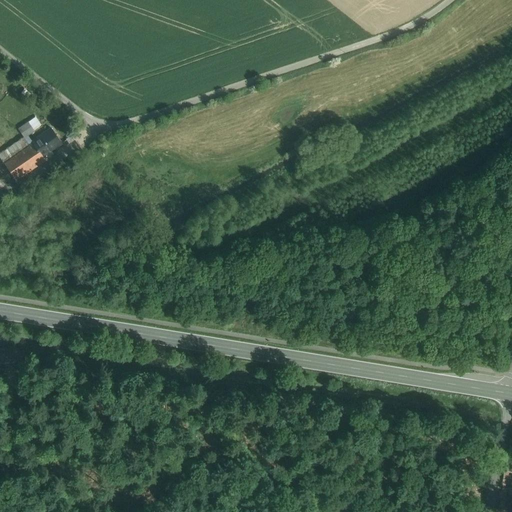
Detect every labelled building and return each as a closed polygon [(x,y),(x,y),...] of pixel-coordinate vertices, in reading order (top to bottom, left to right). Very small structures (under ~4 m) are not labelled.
[(18,129),(24,138),(33,132),(27,123),(18,129)] [(32,141),(43,156),(61,143),(51,128),(32,141)] [(0,154),(24,138),(18,129),(0,142),(0,154)] [(0,157),(4,164),(30,146),(24,138),(0,154),(0,157)] [(15,180),(26,173),(45,160),(43,156),(32,141),(32,142),(33,143),(30,146),(4,164),(15,180)] [(26,173),(15,180),(22,190),(33,182),(26,173)]
